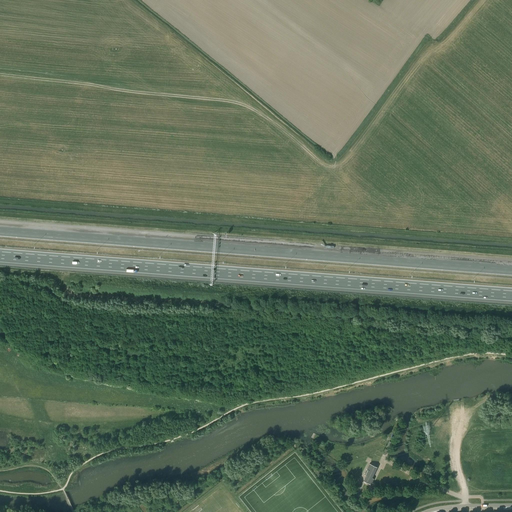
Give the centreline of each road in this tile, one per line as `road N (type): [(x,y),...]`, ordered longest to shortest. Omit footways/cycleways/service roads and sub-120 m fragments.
road 1 (motorway): [(0,254),(511,294)]
road 2 (motorway): [(511,269),(0,230)]
